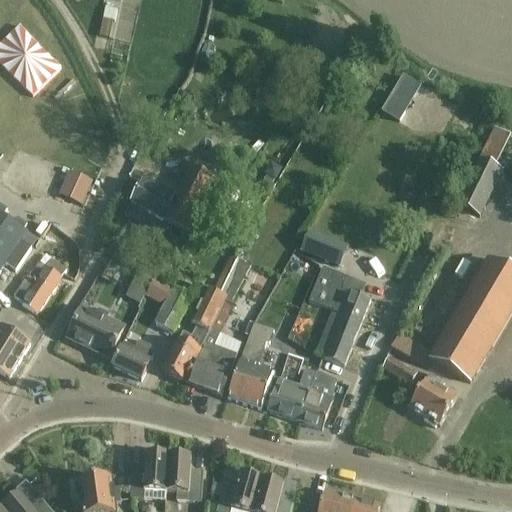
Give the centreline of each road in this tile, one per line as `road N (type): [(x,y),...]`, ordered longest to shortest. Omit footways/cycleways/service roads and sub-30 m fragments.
road 1 (residential): [(36,359),(93,272),(88,238),(126,154),(78,29),(53,0)]
road 2 (residential): [(330,463),(488,102)]
road 3 (residential): [(330,463),(116,405)]
road 4 (residential): [(511,499),(330,463)]
road 5 (residential): [(116,405),(31,417),(0,435)]
